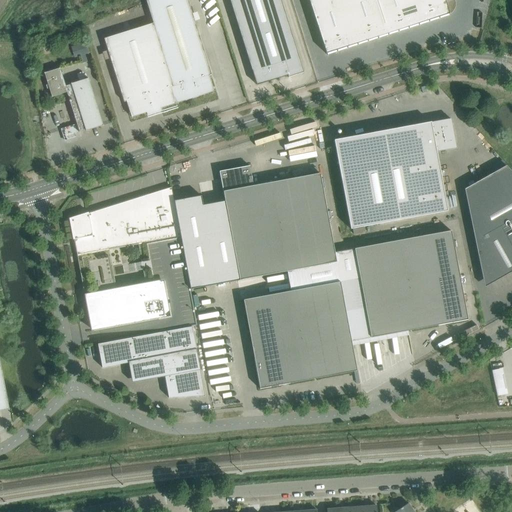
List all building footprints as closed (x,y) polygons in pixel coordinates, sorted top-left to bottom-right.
[(147,0),(146,0),(153,23),(104,39),(124,102),(126,102),(131,118),(146,113),(147,115),(161,111),(160,108),(214,92),(209,76),(211,75),(187,0),(147,0)] [(304,73),(286,18),(280,0),(229,0),(256,85),(287,75),(288,78),(304,73)] [(444,0),(308,0),(326,54),(449,14),(444,0)] [(86,60),(85,55),(89,54),(85,43),(71,47),(75,58),(80,56),(82,62),(86,60)] [(59,68),(44,73),(51,97),(66,92),(77,125),(61,130),(65,141),(76,137),(75,133),(79,132),(79,133),(85,131),(103,126),(88,78),(70,83),(71,84),(65,86),(59,68)] [(450,118),(334,140),(351,229),(352,229),(362,227),(448,211),(437,152),(456,148),(450,118)] [(201,196),(174,201),(190,289),(239,280),(287,272),(336,263),(334,253),(320,173),(253,186),(249,166),(219,172),(224,199),(202,204),(201,196)] [(511,172),(506,166),(464,189),(484,288),(511,271),(511,172)] [(161,190),(70,219),(77,255),(91,332),(154,320),(156,333),(191,326),(197,325),(190,289),(180,236),(173,201),(171,187),(161,190)] [(336,263),(287,272),(290,291),(340,282),(350,280),(355,309),(361,339),(468,320),(451,231),(354,249),(334,253),(336,263)] [(290,291),(243,300),(254,359),(259,389),(290,383),(356,371),(351,341),(361,339),(355,309),(350,280),(340,282),(290,291)] [(156,333),(97,344),(102,368),(128,363),(132,383),(164,376),(168,398),(205,396),(192,326),(191,326),(156,333)]
